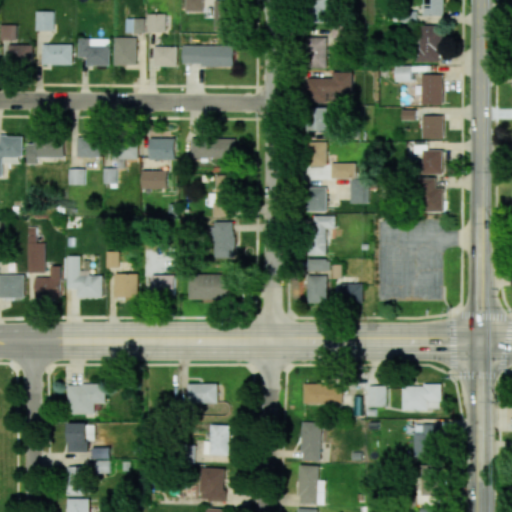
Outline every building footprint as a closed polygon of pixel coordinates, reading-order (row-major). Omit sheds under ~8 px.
[(203,0),(186,0),(186,11),(204,10),(203,0)] [(230,0),(223,0),(215,0),(215,30),(231,30),(230,0)] [(313,0),(306,0),(307,13),(329,14),(328,0),(321,0),(313,0)] [(443,15),(443,0),(423,0),(423,15),(443,15)] [(54,30),(54,11),(36,10),(36,30),(54,30)] [(148,14),(148,31),(162,32),(163,15),(148,14)] [(145,18),(127,18),(127,32),(145,32),(145,18)] [(17,24),(1,24),(1,39),(17,39),(17,24)] [(416,60),(444,61),(444,26),(417,25),(416,60)] [(328,67),(328,37),(306,36),(306,67),(328,67)] [(115,64),(138,64),(138,37),(115,37),(115,64)] [(110,65),(111,38),(79,38),(79,57),(87,57),(87,65),(110,65)] [(9,62),(33,62),(33,44),(9,44),(9,62)] [(73,64),(73,44),(43,44),(42,63),(73,64)] [(235,45),(184,45),(184,65),(235,65),(235,45)] [(178,46),(154,46),(154,65),(178,65),(178,46)] [(411,81),(412,65),(396,65),(396,81),(411,81)] [(333,77),(307,78),(307,100),(335,99),(335,94),(353,93),(353,71),(333,72),(333,77)] [(444,104),(443,74),(422,74),(423,104),(444,104)] [(328,107),(309,107),(308,130),(328,130),(328,107)] [(416,120),(416,109),(402,109),(402,119),(416,120)] [(445,137),(444,115),(423,115),(423,137),(445,137)] [(23,135),(0,135),(0,144),(0,143),(0,176),(4,176),(4,162),(22,162),(23,135)] [(78,156),(101,157),(101,137),(78,136),(78,156)] [(176,159),(176,138),(150,137),(150,159),(176,159)] [(236,158),(236,138),(191,137),(191,157),(236,158)] [(138,159),(139,140),(114,139),(113,158),(138,159)] [(28,141),(28,163),(38,163),(38,157),(65,157),(65,140),(28,141)] [(309,166),(327,165),(327,141),(308,142),(309,166)] [(423,174),(444,173),(443,149),(423,150),(423,174)] [(331,178),(356,178),(356,163),(332,162),(331,178)] [(118,168),(105,167),(104,182),(118,183),(118,168)] [(85,168),(69,168),(69,184),(85,184),(85,168)] [(168,170),(143,170),(143,188),(168,188),(168,170)] [(209,192),(208,207),(213,207),(213,215),(234,216),(235,175),(216,175),(216,193),(209,192)] [(437,177),(420,178),(421,212),(445,211),(444,187),(437,188),(437,177)] [(370,202),(369,178),(351,179),(351,203),(370,202)] [(327,211),(327,187),(309,187),(308,210),(327,211)] [(336,215),(314,215),(314,224),(308,224),(308,254),(327,255),(328,228),(336,228),(336,215)] [(235,257),(234,221),(214,221),(214,257),(235,257)] [(28,272),(46,272),(46,242),(37,242),(37,227),(29,227),(28,272)] [(108,267),(120,266),(120,250),(107,251),(108,267)] [(104,297),(104,274),(82,274),(82,255),(68,255),(69,288),(78,288),(78,297),(104,297)] [(308,270),(331,270),(331,259),(308,258),(308,270)] [(63,296),(62,265),(52,265),(52,276),(36,277),(36,296),(63,296)] [(139,297),(139,273),(116,273),(116,296),(139,297)] [(190,299),(235,298),(234,273),(189,274),(190,299)] [(0,297),(25,297),(26,275),(0,274),(0,297)] [(176,295),(177,275),(153,274),(153,294),(176,295)] [(327,302),(328,275),(309,275),(308,302),(327,302)] [(364,283),(340,283),(340,303),(364,303),(364,283)] [(218,382),(188,383),(189,403),(219,402),(218,382)] [(311,382),(310,402),(343,403),(343,383),(311,382)] [(69,383),(68,413),(95,414),(95,402),(106,402),(107,383),(69,383)] [(404,409),(442,409),(442,384),(403,385),(404,409)] [(369,406),(387,406),(387,385),(369,385),(369,406)] [(322,422),(303,421),(302,460),(321,460),(322,422)] [(88,454),(89,423),(69,422),(68,453),(88,454)] [(229,454),(210,453),(211,423),(230,424),(229,454)] [(415,457),(441,457),(441,424),(415,424),(415,457)] [(195,444),(195,461),(175,460),(176,443),(195,444)] [(134,445),(142,445),(142,453),(134,453),(134,445)] [(92,446),(110,446),(110,457),(92,457),(92,446)] [(97,459),(110,459),(110,472),(96,471),(97,459)] [(122,460),(130,460),(130,470),(122,469),(122,460)] [(320,465),(300,464),(299,503),(325,504),(326,480),(319,479),(320,465)] [(420,464),(421,495),(441,494),(439,464),(420,464)] [(67,495),(86,495),(87,466),(68,466),(67,495)] [(226,467),(201,466),(200,500),(225,500),(226,467)] [(89,497),(89,511),(67,511),(67,498),(89,497)]
